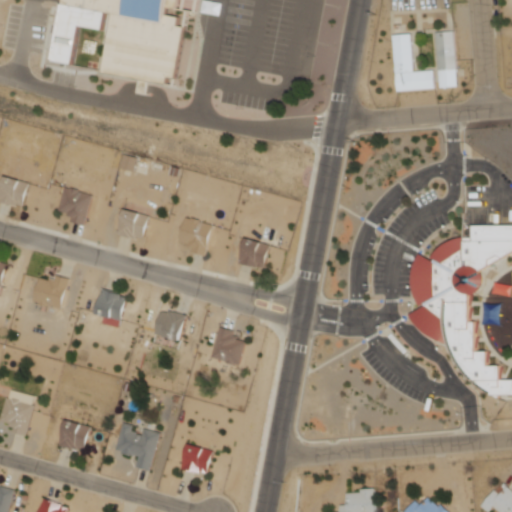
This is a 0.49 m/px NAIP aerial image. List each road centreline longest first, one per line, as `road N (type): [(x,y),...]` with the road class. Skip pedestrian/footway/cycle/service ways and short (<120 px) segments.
road 1 (residential): [(360,0),(263,511)]
road 2 (residential): [(274,457),(511,437)]
road 3 (residential): [(0,455),(199,511)]
road 4 (residential): [(131,268),(299,322)]
road 5 (residential): [(337,122),(511,108)]
road 6 (residential): [(302,303),(131,268)]
road 7 (residential): [(131,268),(0,230)]
